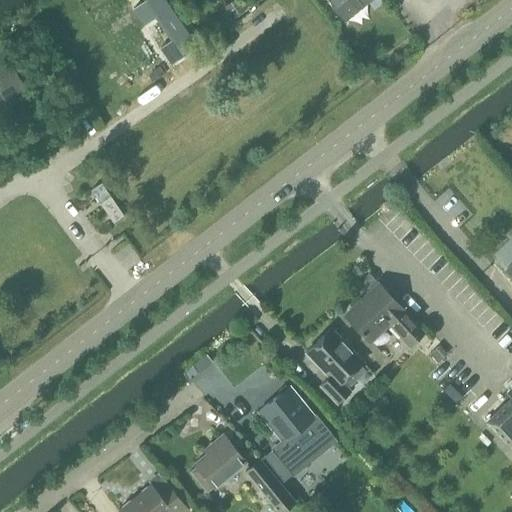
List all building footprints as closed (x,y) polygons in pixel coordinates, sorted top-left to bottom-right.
[(148,0),(139,6),(148,18),(159,11),(176,36),(160,47),(172,63),(198,45),(166,0),(148,0)] [(328,0),(346,20),(369,0),(328,0)] [(0,112),(2,111),(9,122),(17,116),(10,106),(29,93),(10,63),(0,69),(0,112)] [(91,196),(116,232),(132,220),(108,185),(91,196)] [(423,332),(377,284),(345,315),(369,341),(388,323),(409,345),(423,332)] [(362,362),(330,329),(305,352),(329,377),(320,385),(337,403),(349,391),(340,382),(362,362)] [(281,440),(271,448),(291,473),(302,464),(284,442),(315,417),(290,387),(258,412),(281,440)] [(511,398),(486,422),(511,449),(511,398)] [(190,472),(207,493),(244,461),(222,435),(210,445),(213,448),(194,464),(197,466),(190,472)] [(283,511),(297,501),(261,457),(245,470),(278,511),(283,511)] [(118,510),(119,511),(169,511),(170,511),(185,511),(188,511),(168,486),(157,495),(149,485),(118,510)] [(320,511),(325,511),(334,505),(326,497),(322,500),(317,495),(311,500),(320,511)]
